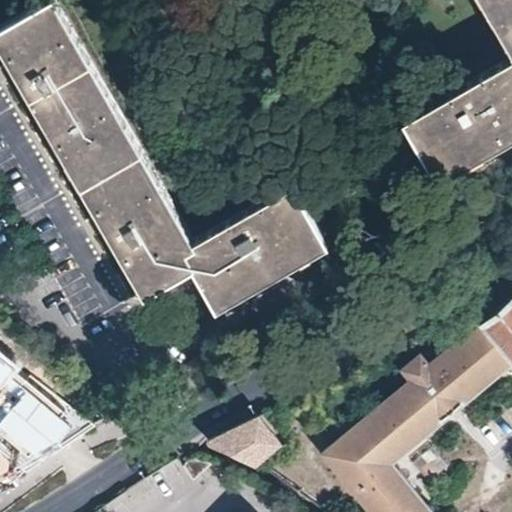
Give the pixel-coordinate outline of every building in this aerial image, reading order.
[(293,180),(191,238),(53,0),(48,0),(0,27),(0,40),(89,196),(142,289),(193,261),(217,302),(326,238),(293,180)] [(511,132),(511,0),(488,0),(511,41),(511,54),(407,115),(440,174),(511,132)] [(481,318),(511,291),(511,289),(470,305),(481,318)] [(511,359),(511,291),(481,318),(435,356),(414,333),(403,338),(415,352),(401,364),(411,375),(324,448),(376,511),(423,511),(429,507),(427,504),(391,458),(465,397),(511,359)] [(15,362),(0,350),(0,421),(44,456),(72,421),(9,371),(15,362)] [(299,390),(265,407),(283,433),(331,394),(327,377),(299,390)] [(237,447),(255,459),(278,439),(258,410),(209,434),(237,447)]
